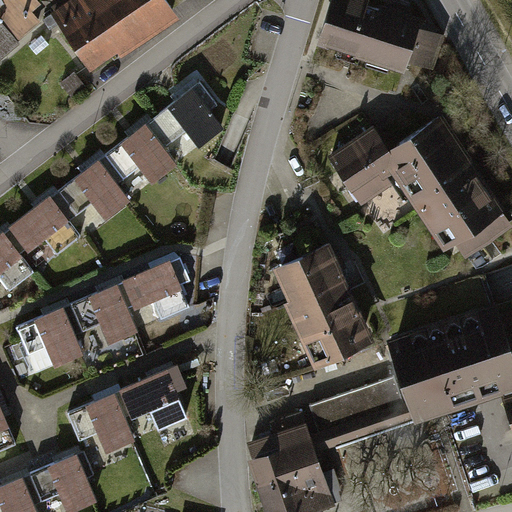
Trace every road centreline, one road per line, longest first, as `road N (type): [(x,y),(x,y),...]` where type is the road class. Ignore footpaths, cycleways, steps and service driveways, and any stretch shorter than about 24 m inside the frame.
road 1 (residential): [(304,0),(250,184),(238,255),(232,347),(239,511)]
road 2 (residential): [(238,0),(0,180)]
road 3 (secondary): [(448,0),(511,113)]
